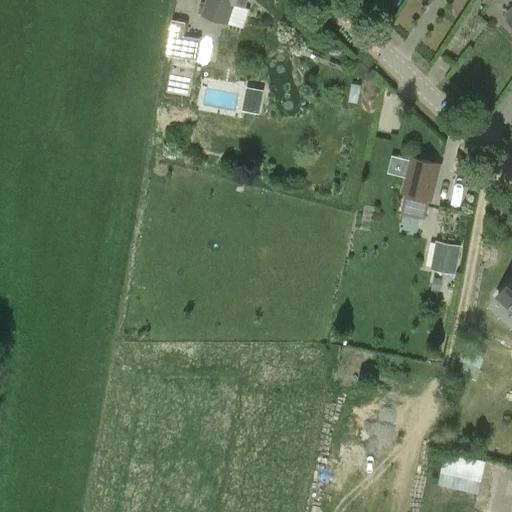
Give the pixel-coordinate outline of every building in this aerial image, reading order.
[(205,0),(205,3),(202,3),(198,14),(201,15),(201,16),(228,25),(234,6),(235,6),(237,0),(205,0)] [(511,0),(479,0),(490,6),(493,0),(511,0),(511,16),(507,21),(511,26),(511,0)] [(172,20),(166,55),(197,60),(201,39),(183,36),(186,22),(172,20)] [(401,194),(406,196),(402,215),(424,220),(429,201),(432,202),(440,165),(409,158),(401,194)] [(456,275),(461,246),(436,241),(431,270),(456,275)] [(511,283),(499,297),(511,309),(511,283)] [(486,354),(464,346),(458,361),(480,369),(486,354)] [(444,451),(439,472),(481,482),(486,461),(444,451)]
